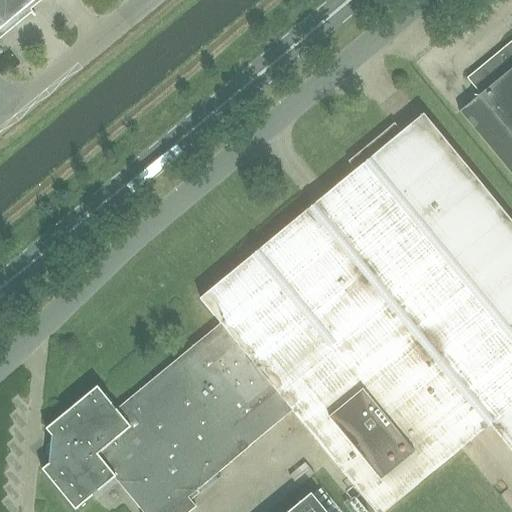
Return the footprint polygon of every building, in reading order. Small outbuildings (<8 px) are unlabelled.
[(0,0),(0,34),(0,35),(20,18),(17,15),(35,0),(0,0)] [(460,113),(511,175),(511,42),(468,79),(481,95),(460,113)] [(349,162),(356,171),(200,299),(221,324),(117,410),(97,387),(46,430),(51,436),(51,443),(46,446),(46,454),(49,459),(49,465),(42,470),(75,511),(115,479),(142,511),(190,511),(196,507),(188,496),(292,410),(307,429),(375,511),(384,511),(490,425),(511,450),(511,221),(424,115),(402,133),(395,124),(349,162)] [(298,487),(314,474),(305,463),(289,476),(298,487)] [(326,511),(312,494),(289,511),(326,511)]
